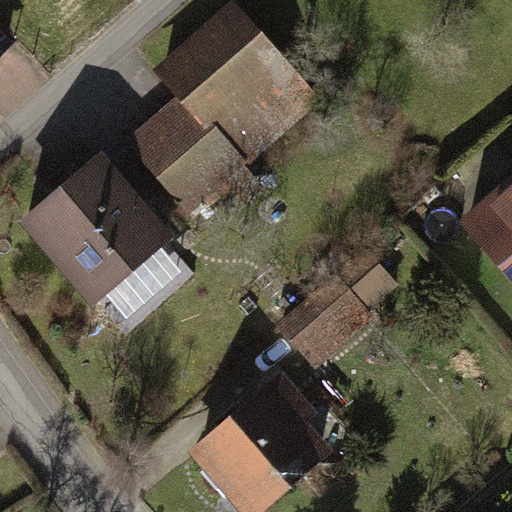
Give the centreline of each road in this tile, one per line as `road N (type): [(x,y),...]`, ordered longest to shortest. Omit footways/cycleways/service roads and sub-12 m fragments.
road 1 (residential): [(166,0),(0,143)]
road 2 (residential): [(0,367),(105,511)]
